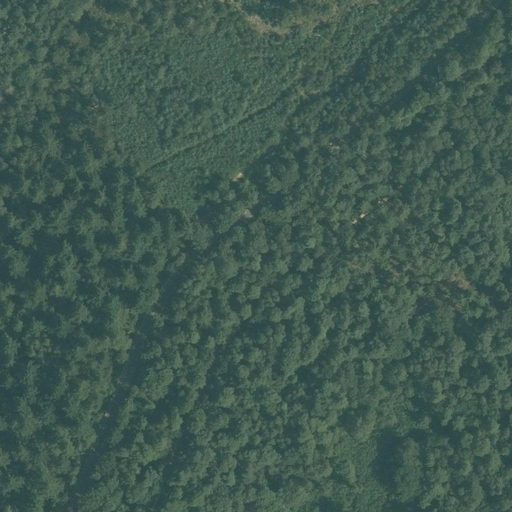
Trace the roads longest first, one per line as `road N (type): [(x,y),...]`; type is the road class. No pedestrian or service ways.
road 1 (tertiary): [(69,511),(172,283),(497,0)]
road 2 (track): [(511,82),(455,139),(266,283),(140,511)]
road 3 (track): [(0,188),(31,100),(89,0)]
